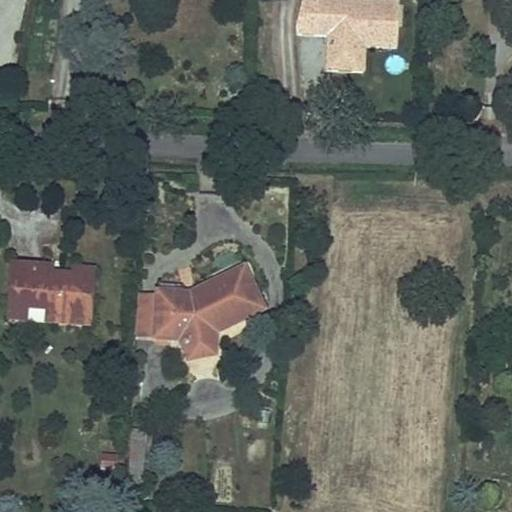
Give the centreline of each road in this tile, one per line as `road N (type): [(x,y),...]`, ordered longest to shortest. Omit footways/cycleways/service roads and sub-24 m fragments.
road 1 (unclassified): [(0,138),(511,154)]
road 2 (unknown): [(269,150),(303,0)]
road 3 (unknown): [(80,142),(97,0)]
